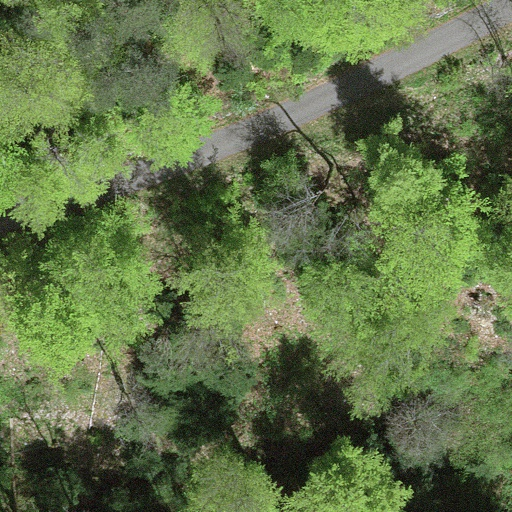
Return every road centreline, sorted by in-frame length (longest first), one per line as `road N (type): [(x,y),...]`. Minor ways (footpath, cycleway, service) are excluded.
road 1 (unclassified): [(0,215),(301,113),(511,10)]
road 2 (track): [(301,113),(434,109),(511,90)]
road 3 (track): [(0,507),(204,511)]
road 4 (track): [(351,511),(511,492)]
